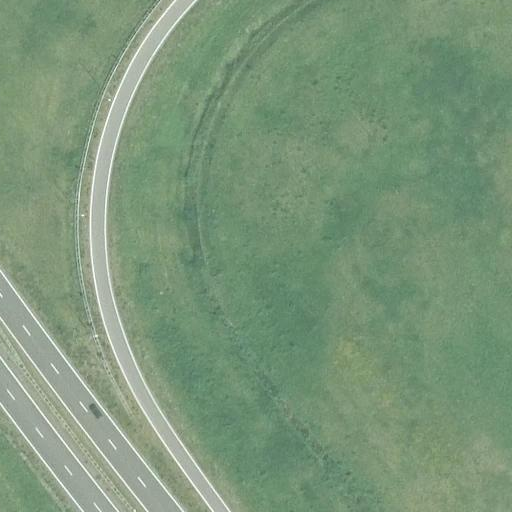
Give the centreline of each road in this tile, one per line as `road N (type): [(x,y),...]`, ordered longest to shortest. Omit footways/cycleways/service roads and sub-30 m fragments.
road 1 (trunk): [(224,511),(127,363),(98,243),(104,154),(123,95),(152,39),(185,0)]
road 2 (trunk): [(166,511),(0,290)]
road 3 (trunk): [(0,379),(101,511)]
